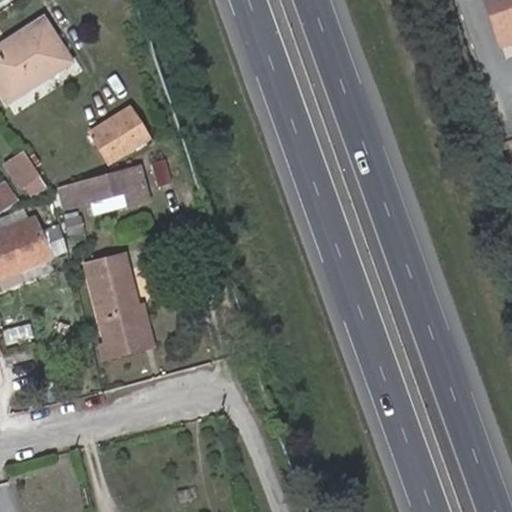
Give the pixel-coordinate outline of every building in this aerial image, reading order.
[(511,0),(483,0),(489,16),(500,45),(511,40),(511,0)] [(0,91),(6,102),(68,62),(41,20),(0,47),(0,91)] [(146,140),(138,125),(128,109),(89,133),(98,149),(108,163),(146,140)] [(38,176),(23,153),(8,163),(23,186),(38,176)] [(169,183),(163,161),(150,165),(157,187),(169,183)] [(148,201),(139,168),(124,172),(105,177),(58,191),(63,209),(109,196),(123,192),(128,207),(148,201)] [(0,209),(14,200),(3,184),(0,186),(0,209)] [(0,231),(26,221),(22,211),(1,220),(0,220),(0,231)] [(84,232),(80,216),(63,220),(67,236),(84,232)] [(50,259),(41,239),(33,218),(26,221),(0,231),(0,279),(21,271),(46,260),(50,259)] [(136,308),(123,256),(104,261),(84,266),(105,345),(143,336),(136,308)] [(24,280),(50,269),(46,260),(21,271),(24,280)] [(127,352),(151,346),(141,307),(136,308),(143,336),(105,345),(100,347),(103,358),(127,352)]
